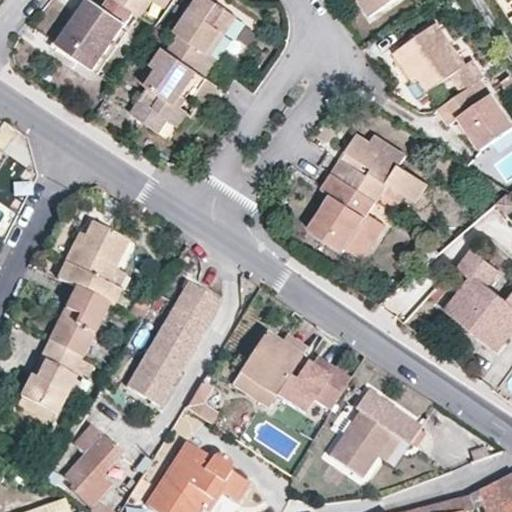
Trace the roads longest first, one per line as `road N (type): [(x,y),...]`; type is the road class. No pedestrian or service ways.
road 1 (residential): [(207,228),(511,429)]
road 2 (unknown): [(257,261),(148,444)]
road 3 (residential): [(0,293),(75,142)]
road 4 (residential): [(231,188),(257,178),(322,86),(316,62)]
road 5 (residential): [(316,62),(292,66),(231,161),(231,188)]
road 6 (residential): [(75,142),(207,228)]
